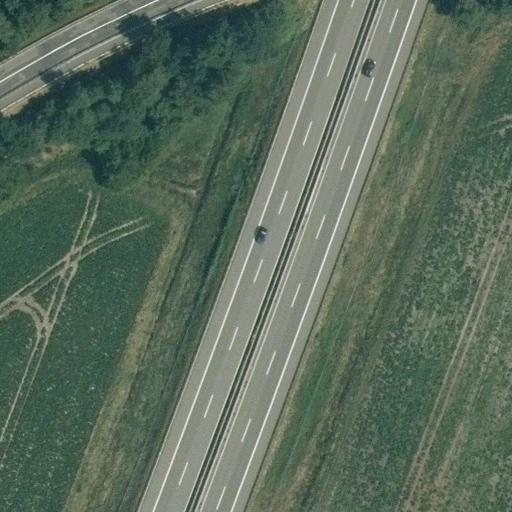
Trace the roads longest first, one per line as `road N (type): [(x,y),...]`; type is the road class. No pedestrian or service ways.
road 1 (motorway): [(353,0),(165,511)]
road 2 (motorway): [(213,511),(401,0)]
road 3 (tertiary): [(0,84),(160,0)]
